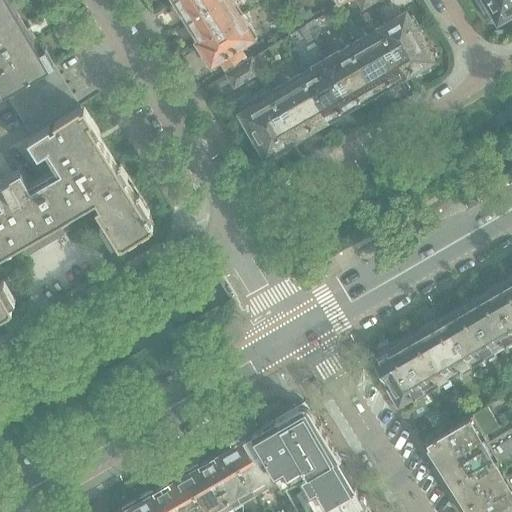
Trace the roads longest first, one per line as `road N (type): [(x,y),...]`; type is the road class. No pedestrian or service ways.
road 1 (tertiary): [(1,511),(306,336)]
road 2 (residential): [(492,76),(235,224)]
road 3 (residential): [(235,224),(0,354)]
road 4 (residential): [(235,224),(95,0)]
road 5 (tertiary): [(306,336),(511,214)]
road 6 (residential): [(423,511),(306,336)]
road 7 (residential): [(306,336),(235,224)]
